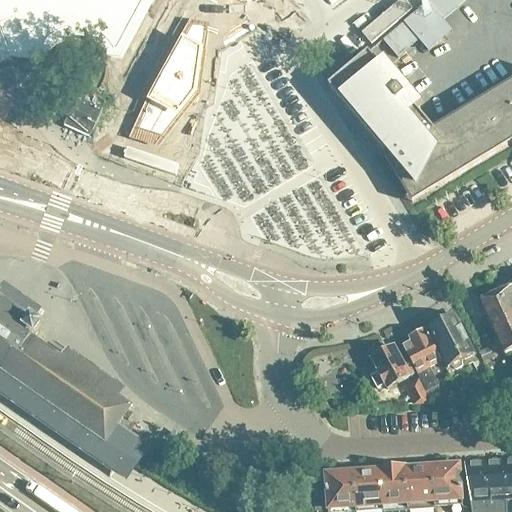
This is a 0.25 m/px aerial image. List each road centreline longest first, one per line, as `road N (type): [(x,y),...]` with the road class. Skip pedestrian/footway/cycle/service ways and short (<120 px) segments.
road 1 (unclassified): [(511,436),(322,444),(302,428),(273,379),(285,307)]
road 2 (tertiary): [(293,280),(37,166),(0,165)]
road 3 (tertiary): [(0,180),(285,307)]
road 4 (tertiary): [(377,289),(511,216)]
